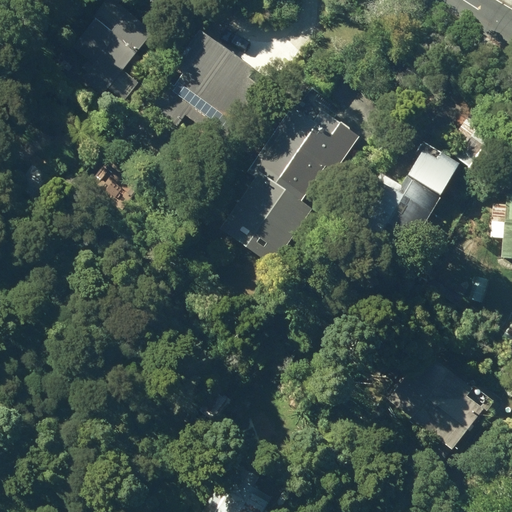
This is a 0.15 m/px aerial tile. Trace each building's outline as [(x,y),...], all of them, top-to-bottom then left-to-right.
[(85,80),(105,97),(160,35),(137,15),(119,35),(102,20),(77,49),(97,67),(85,80)] [(190,117),(227,145),(270,90),(259,82),(265,75),(209,32),(181,68),(190,76),(180,88),(176,85),(156,111),(181,130),(190,117)] [(454,155),(477,173),(510,131),(477,106),(456,133),(466,141),(454,155)] [(267,184),(301,209),(331,169),(340,175),(366,141),(330,115),(322,125),(300,110),(260,164),(274,174),(267,184)] [(360,228),(417,257),(447,198),(451,200),(468,169),(447,158),(446,162),(433,156),(419,181),(413,178),(408,188),(386,178),(360,228)] [(19,184),(42,203),(58,182),(35,163),(19,184)] [(508,260),(511,260),(511,211),(511,223),(498,222),(496,239),(510,241),(508,260)] [(392,401),(461,454),(492,413),(475,400),(480,392),(429,353),(392,401)] [(204,413),(220,425),(237,403),(221,390),(204,413)] [(217,511),(273,511),(279,498),(234,478),(217,511)]
